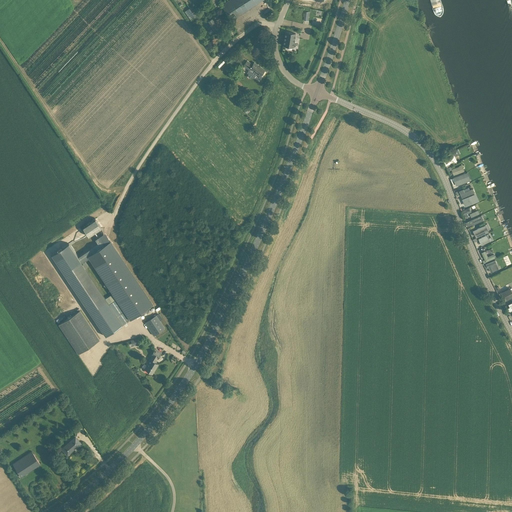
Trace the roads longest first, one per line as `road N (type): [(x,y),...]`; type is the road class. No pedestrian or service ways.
road 1 (secondary): [(134,445),(220,319),(317,92)]
road 2 (tertiary): [(317,92),(422,144),(511,333)]
road 3 (track): [(0,40),(99,188),(127,187)]
